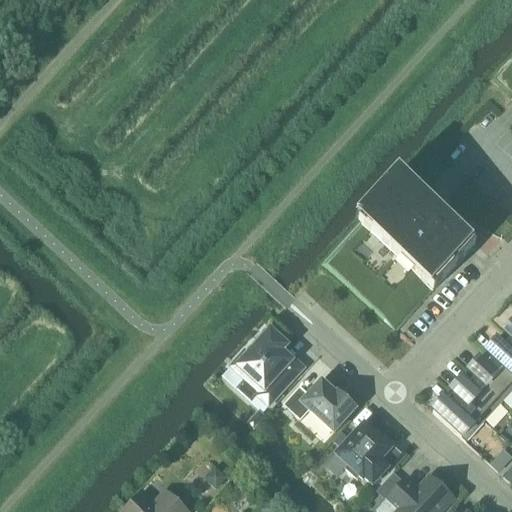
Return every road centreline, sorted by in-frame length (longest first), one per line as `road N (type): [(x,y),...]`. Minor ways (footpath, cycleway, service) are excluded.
road 1 (residential): [(392,395),(511,263)]
road 2 (residential): [(511,506),(392,395)]
road 3 (residential): [(392,395),(290,306)]
